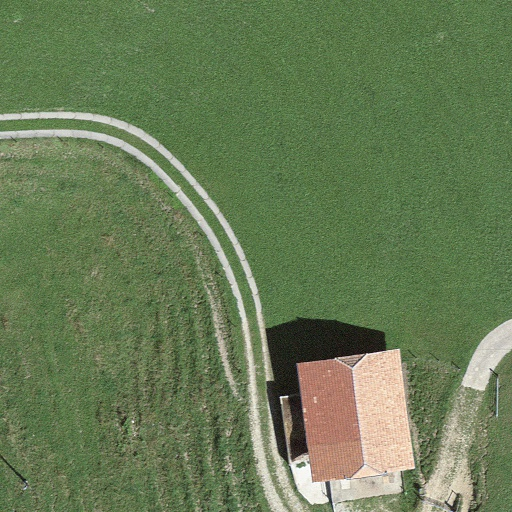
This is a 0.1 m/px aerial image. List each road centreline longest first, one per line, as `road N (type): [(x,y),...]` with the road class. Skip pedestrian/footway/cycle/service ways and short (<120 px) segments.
road 1 (track): [(0,124),(82,124),(129,135),(173,170),(220,228),(244,281),(270,457),(291,511)]
road 2 (track): [(435,511),(481,366),(511,335)]
